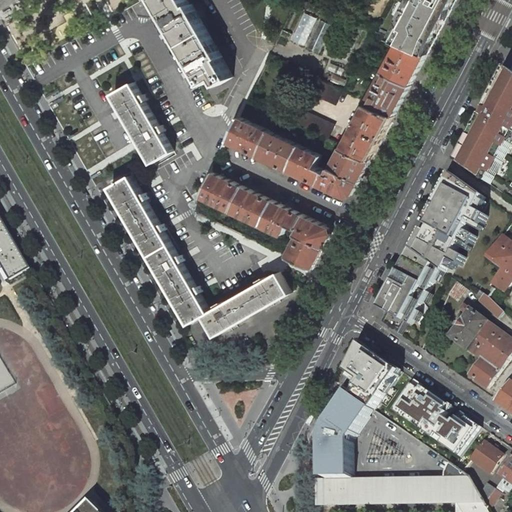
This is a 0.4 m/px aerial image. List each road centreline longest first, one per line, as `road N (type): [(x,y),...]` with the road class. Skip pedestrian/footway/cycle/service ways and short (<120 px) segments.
road 1 (secondary): [(0,153),(206,511)]
road 2 (secondary): [(173,373),(0,77)]
road 3 (tertiary): [(384,240),(509,0)]
road 4 (tertiary): [(490,0),(373,234)]
road 5 (tertiary): [(252,507),(345,315)]
road 6 (residential): [(345,315),(511,431)]
road 7 (unclassified): [(223,162),(373,234)]
road 8 (tertiary): [(298,373),(173,373)]
road 9 (tertiary): [(298,373),(234,479)]
road 10 (secondary): [(234,479),(173,373)]
